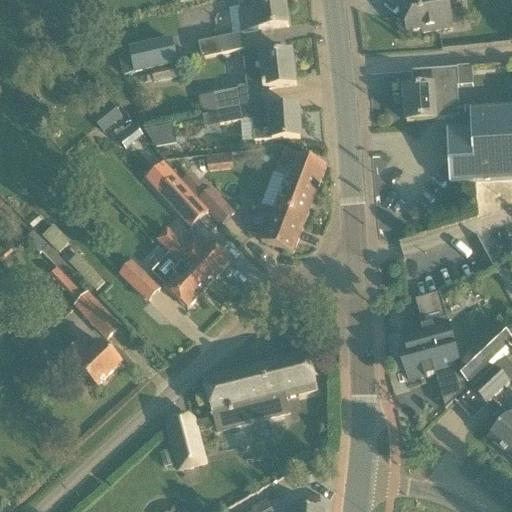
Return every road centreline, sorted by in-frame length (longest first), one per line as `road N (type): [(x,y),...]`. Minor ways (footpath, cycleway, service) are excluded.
road 1 (unclassified): [(34,511),(294,285),(355,276)]
road 2 (tertiary): [(355,276),(332,0)]
road 3 (tertiary): [(359,485),(364,396),(355,276)]
